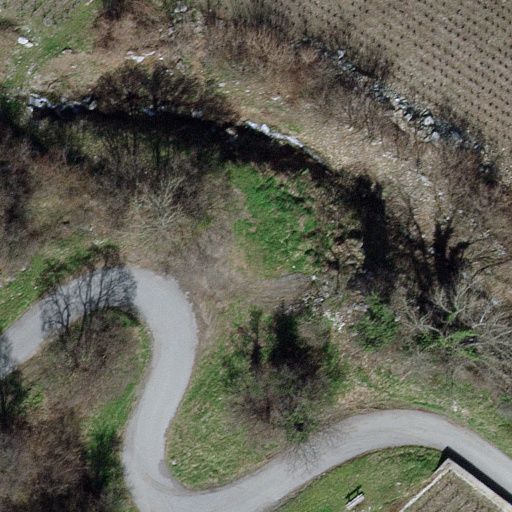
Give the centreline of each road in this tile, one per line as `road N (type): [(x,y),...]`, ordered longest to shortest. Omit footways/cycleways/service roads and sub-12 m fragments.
road 1 (unclassified): [(176,511),(148,480),(170,353),(165,321),(145,297),(121,288),(92,291),(0,358)]
road 2 (unclassified): [(511,479),(442,437),(381,429),(314,455),(216,511)]
